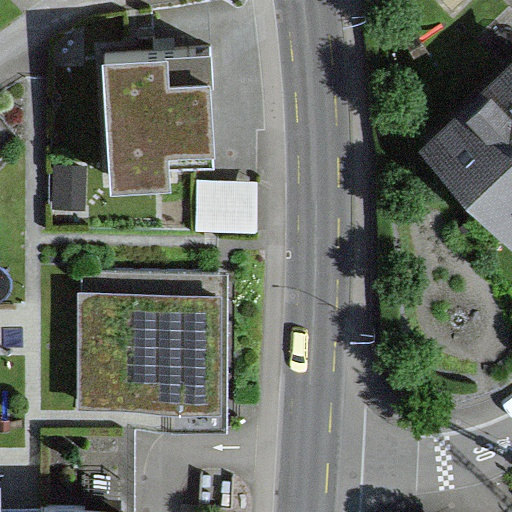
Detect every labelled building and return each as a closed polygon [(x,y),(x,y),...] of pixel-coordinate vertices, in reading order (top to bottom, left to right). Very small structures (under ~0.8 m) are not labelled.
[(216,53),(120,58),(127,185),(223,180),(216,53)] [(108,206),(104,78),(49,79),(53,208),(108,206)] [(511,84),(444,149),(511,219),(511,84)] [(240,277),(88,277),(88,406),(240,406),(240,277)] [(0,511),(31,511),(32,487),(0,488),(0,511)]
